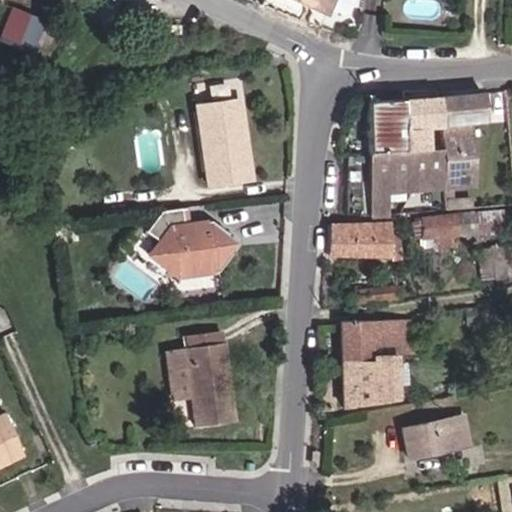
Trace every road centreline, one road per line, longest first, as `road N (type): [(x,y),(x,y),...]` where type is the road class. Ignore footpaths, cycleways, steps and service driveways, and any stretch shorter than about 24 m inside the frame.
road 1 (residential): [(290,493),(320,57)]
road 2 (residential): [(290,493),(147,482),(61,511)]
road 3 (residential): [(320,57),(414,69),(511,65)]
